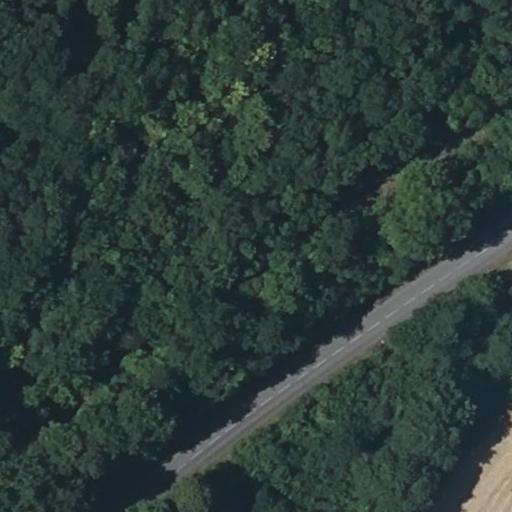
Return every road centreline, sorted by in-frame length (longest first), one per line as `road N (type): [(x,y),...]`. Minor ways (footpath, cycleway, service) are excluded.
road 1 (track): [(511,94),(414,139),(50,396),(92,253),(238,0)]
road 2 (secondary): [(127,511),(238,417),(511,232)]
